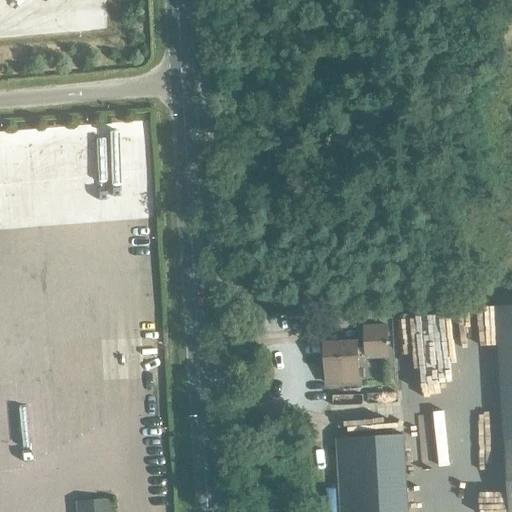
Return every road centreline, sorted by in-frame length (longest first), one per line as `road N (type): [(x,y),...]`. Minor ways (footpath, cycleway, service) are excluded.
road 1 (primary): [(210,511),(179,85)]
road 2 (unknown): [(0,244),(28,225),(56,222),(81,227),(104,247),(124,342),(127,468)]
road 3 (unclassified): [(0,102),(179,85)]
road 4 (unknown): [(127,468),(43,471),(46,511)]
